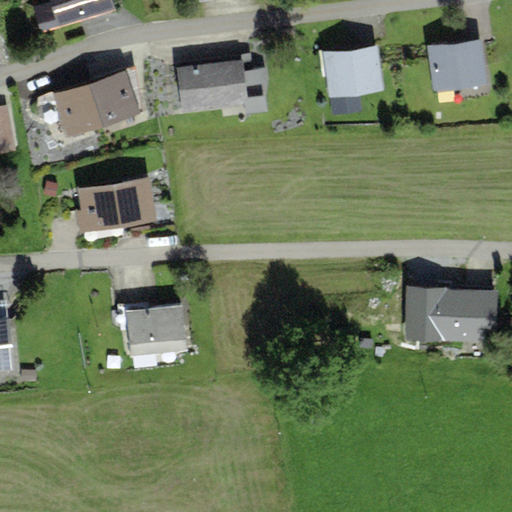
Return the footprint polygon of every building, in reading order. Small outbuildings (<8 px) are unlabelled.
[(39,0),(47,27),(119,9),(117,0),(39,0)] [(481,37),(427,43),(433,95),(487,89),(481,37)] [(377,45),(324,51),(330,98),(383,92),(377,45)] [(245,57),(173,66),(179,114),(251,105),(245,57)] [(130,68),(92,79),(105,120),(142,109),(130,68)] [(92,79),(55,91),(68,132),(105,120),(92,79)] [(0,147),(22,143),(12,96),(0,98),(0,147)] [(149,175),(77,187),(85,235),(157,223),(149,175)] [(497,288),(442,287),(441,337),(496,339),(497,288)] [(185,301),(123,306),(127,361),(190,356),(185,301)] [(8,317),(0,317),(0,373),(11,373),(8,317)]
